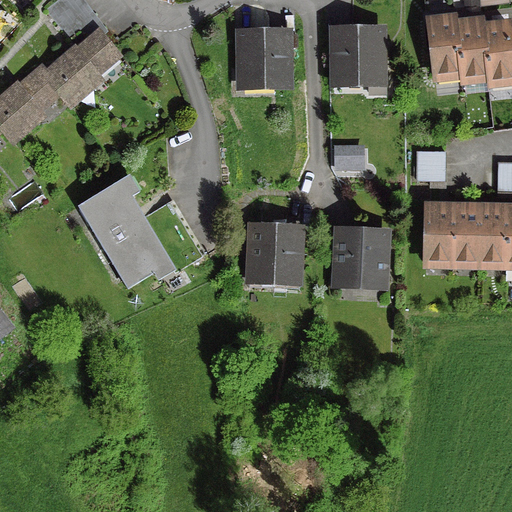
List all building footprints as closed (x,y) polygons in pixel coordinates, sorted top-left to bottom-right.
[(83,0),(60,0),(50,8),(60,22),(85,2),(83,0)] [(85,2),(60,22),(70,34),(95,14),(85,2)] [(104,27),(95,14),(70,34),(80,47),(104,27)] [(458,79),(459,78),(453,20),(426,23),(432,75),(458,73),(458,79)] [(485,76),(485,82),(486,82),(480,23),(455,26),(454,20),(453,20),(459,78),(485,76)] [(486,82),(511,78),(511,67),(507,26),(482,29),(481,23),(480,23),(486,82)] [(123,58),(100,30),(80,47),(77,49),(76,48),(43,76),(72,111),(104,84),(99,78),(123,58)] [(377,32),(352,33),(334,33),(334,81),(367,80),(367,94),(384,94),(384,80),(378,80),(377,32)] [(240,84),(284,83),(284,35),(240,36),(240,84)] [(18,85),(0,100),(0,131),(3,135),(13,147),(47,119),(38,109),(57,93),(43,76),(48,71),(43,66),(19,86),(18,85)] [(437,154),(415,153),(415,168),(443,168),(443,154),(437,154)] [(496,193),(510,193),(511,165),(496,164),(496,193)] [(415,168),(414,182),(443,182),(443,168),(415,168)] [(99,243),(128,226),(123,217),(135,209),(119,183),(78,208),(99,243)] [(156,247),(184,231),(167,203),(140,220),(156,247)] [(424,209),(423,261),(450,262),(451,209),(424,209)] [(477,210),(451,209),(450,262),(476,262),(477,210)] [(504,210),(477,210),(476,262),(503,263),(504,210)] [(511,210),(504,210),(503,263),(505,263),(505,277),(509,281),(511,281),(511,210)] [(140,230),(134,234),(128,226),(99,243),(126,288),(162,266),(140,230)] [(297,231),(282,230),(252,229),(249,277),(295,279),(297,231)] [(173,275),(201,258),(184,231),(156,247),(173,275)] [(358,234),(352,234),(337,233),(335,282),(380,283),(382,235),(358,234)]
